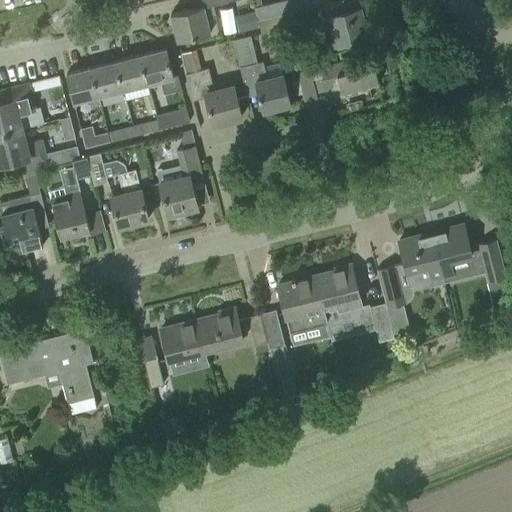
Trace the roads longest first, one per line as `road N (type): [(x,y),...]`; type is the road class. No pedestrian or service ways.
road 1 (residential): [(339,214),(322,145),(306,132),(227,150),(218,167),(236,240)]
road 2 (unclassified): [(0,293),(236,240)]
road 3 (unclassified): [(339,214),(434,191),(458,177),(511,107)]
road 4 (residential): [(131,0),(137,22),(0,55)]
